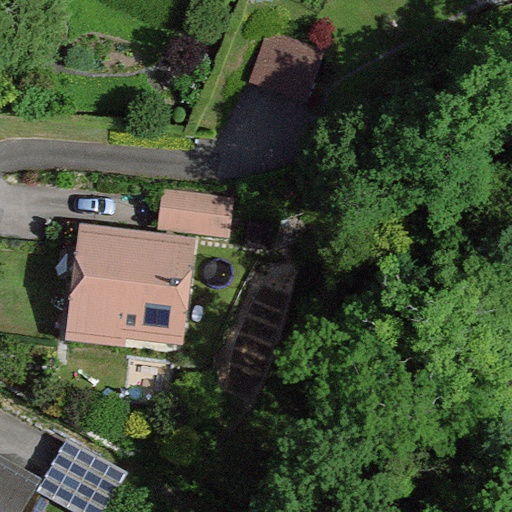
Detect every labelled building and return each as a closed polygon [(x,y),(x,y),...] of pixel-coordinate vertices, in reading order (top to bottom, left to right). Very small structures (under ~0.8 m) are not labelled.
[(325,48),(266,30),(250,85),(308,103),(325,48)] [(237,200),(163,192),(159,231),(233,238),(237,200)] [(202,241),(85,231),(76,339),(193,349),(202,241)] [(108,511),(128,474),(67,443),(40,494),(75,511),(108,511)] [(46,480),(0,457),(0,511),(31,511),(40,494),(46,480)]
